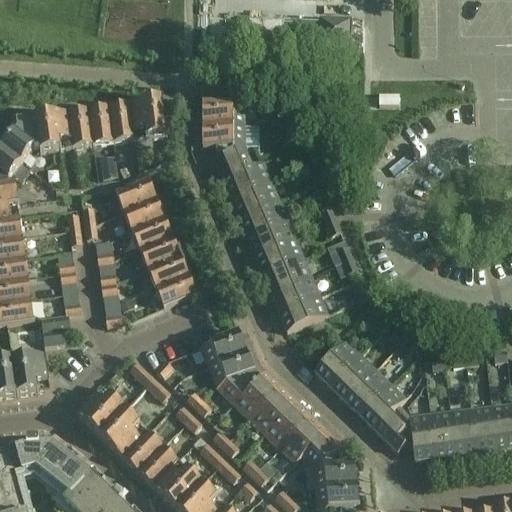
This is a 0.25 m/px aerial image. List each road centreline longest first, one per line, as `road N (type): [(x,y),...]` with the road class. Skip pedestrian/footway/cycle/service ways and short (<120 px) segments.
road 1 (residential): [(511,497),(416,502),(273,367),(186,164)]
road 2 (residential): [(50,421),(113,357),(207,316)]
road 3 (residential): [(148,511),(50,421)]
